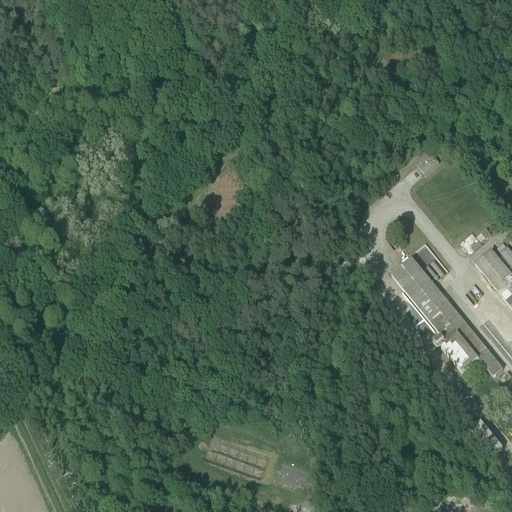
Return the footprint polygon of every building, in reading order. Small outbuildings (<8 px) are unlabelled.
[(431,158),(417,169),(424,178),(439,166),(431,158)] [(491,238),(486,233),(481,237),(485,242),(491,238)] [(478,245),(470,251),(473,254),(481,248),(478,245)] [(511,256),(507,250),(500,255),(502,258),(498,262),(491,253),(474,267),(511,312),(511,256)] [(467,329),(412,262),(391,279),(442,340),(439,343),(438,342),(433,346),(437,351),(442,347),(441,346),(445,343),(447,346),(467,329)] [(488,355),(467,329),(447,346),(441,351),(462,377),(478,363),(488,355)] [(488,355),(478,363),(493,381),(503,373),(488,355)] [(507,376),(500,382),(503,387),(511,380),(507,376)] [(502,452),(481,425),(471,433),(493,460),(502,452)]
